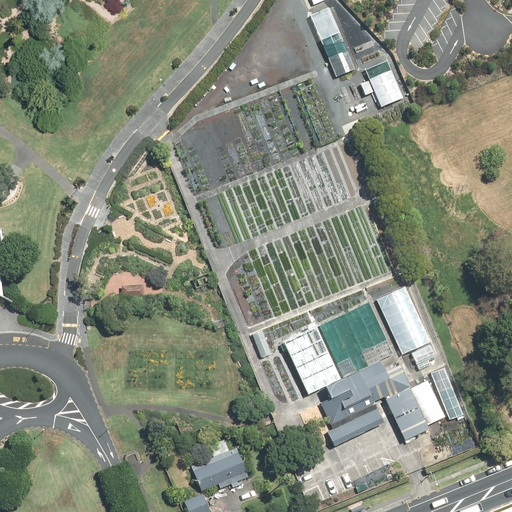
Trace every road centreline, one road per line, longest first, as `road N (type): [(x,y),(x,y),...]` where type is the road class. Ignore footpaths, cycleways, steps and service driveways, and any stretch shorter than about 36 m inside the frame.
road 1 (residential): [(58,366),(69,339),(73,257),(90,203),(249,0)]
road 2 (track): [(195,119),(313,73),(342,141),(191,202),(168,145)]
road 3 (track): [(244,334),(398,271),(368,197),(214,260)]
